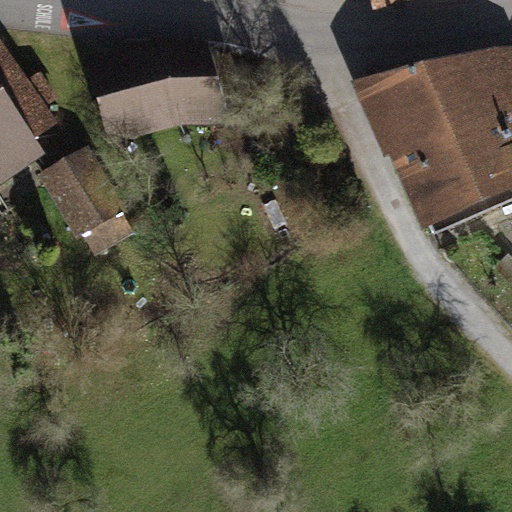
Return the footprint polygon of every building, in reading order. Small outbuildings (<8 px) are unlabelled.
[(54,124),(0,47),(0,173),(9,168),(3,160),(54,124)] [(511,51),(478,58),(511,137),(511,51)] [(159,54),(90,74),(107,132),(177,114),(224,111),(209,53),(159,54)] [(511,137),(478,58),(368,84),(433,233),(511,198),(511,137)] [(54,173),(85,228),(114,212),(83,157),(54,173)]
